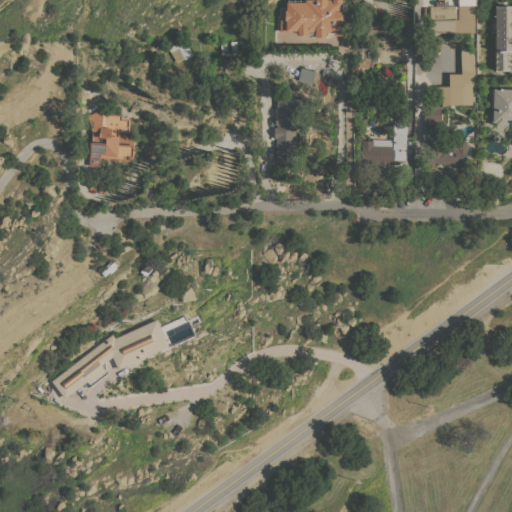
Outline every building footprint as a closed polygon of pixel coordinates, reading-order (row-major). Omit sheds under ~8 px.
[(326,35),(326,36),(315,36),(315,34),(309,34),(298,34),(298,32),(279,31),(280,16),(285,16),(285,9),(286,9),(287,1),(305,2),(305,0),(342,0),(342,1),(346,1),(346,11),(343,12),(345,14),(345,20),(343,22),(343,35),(326,35)] [(475,0),(475,5),(474,5),(475,32),(440,32),(430,37),(430,20),(458,19),(458,0),(475,0)] [(495,30),(491,30),(491,17),(495,17),(495,5),(497,5),(497,1),(510,1),(510,5),(511,5),(511,50),(510,50),(510,70),(495,70),(495,30)] [(175,63),(168,49),(184,41),(191,54),(175,63)] [(475,104),(450,104),(442,106),(442,121),(423,121),(423,112),(429,112),(429,99),(435,99),(435,86),(449,85),(449,73),(462,73),(460,42),(474,54),(475,104)] [(356,67),(357,57),(370,58),(369,68),(356,67)] [(315,71),(312,83),(298,79),(301,67),(315,71)] [(331,68),(330,78),(321,77),(323,67),(331,68)] [(511,88),(511,122),(508,122),(508,125),(494,125),(494,121),(492,121),(494,88),(511,88)] [(301,99),(301,113),(296,113),(296,159),(277,159),(277,153),(276,153),(276,138),(274,138),(274,127),(277,127),(277,124),(275,124),(275,108),(276,108),(276,99),(301,99)] [(122,118),(130,119),(129,132),(120,132),(119,143),(135,144),(134,158),(130,157),(130,161),(101,158),(100,167),(88,166),(91,133),(85,116),(103,108),(102,112),(123,113),(122,118)] [(372,140),(372,138),(393,139),(393,121),(407,121),(405,160),(393,159),(393,164),(361,163),(362,139),(372,140)] [(467,142),(467,151),(466,151),(466,168),(456,168),(457,164),(438,163),(438,162),(435,162),(434,168),(426,168),(427,141),(467,142)] [(105,248),(100,250),(96,242),(102,240),(105,248)] [(112,333),(115,337),(156,318),(169,346),(118,368),(112,356),(101,365),(105,370),(100,374),(101,375),(95,380),(94,379),(89,384),(86,380),(65,397),(51,380),(112,333)] [(25,403),(32,406),(31,407),(33,408),(32,411),(30,410),(29,412),(22,409),(25,403)]
